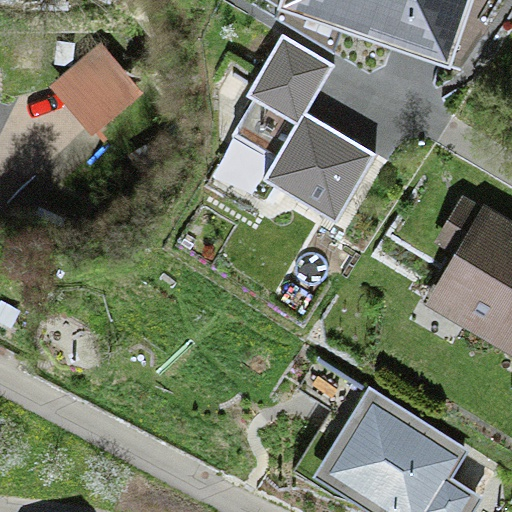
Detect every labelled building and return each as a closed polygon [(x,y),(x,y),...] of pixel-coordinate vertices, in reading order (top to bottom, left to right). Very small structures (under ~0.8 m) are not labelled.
[(441,62),(461,0),(294,0),(291,13),(441,62)] [(284,48),(233,137),(283,165),(271,185),(334,220),(367,161),(299,123),(328,73),(284,48)] [(106,59),(52,100),(94,153),(147,111),(106,59)] [(511,234),(475,212),(413,313),(511,373),(511,234)] [(461,455),(368,402),(320,486),(364,511),(468,511),(473,504),(443,487),(461,455)]
